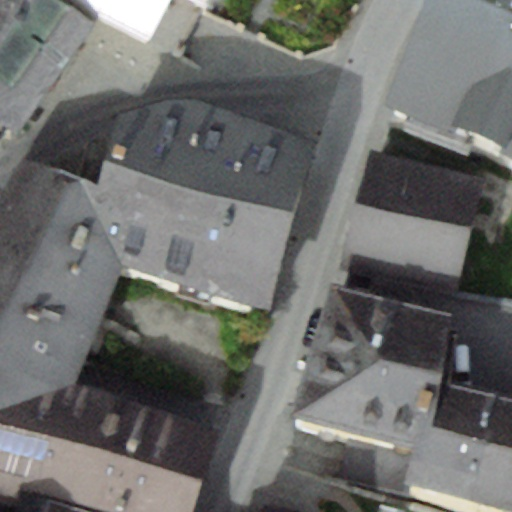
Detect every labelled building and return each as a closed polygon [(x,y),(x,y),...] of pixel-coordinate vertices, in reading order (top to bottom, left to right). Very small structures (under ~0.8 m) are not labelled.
[(22,0),(0,0),(0,59),(36,10),(22,0)] [(43,0),(153,61),(176,23),(206,42),(228,0),(43,0)] [(511,0),(449,0),(435,25),(511,66),(511,0)] [(36,10),(0,59),(0,145),(16,157),(93,50),(36,10)] [(511,66),(435,25),(412,78),(511,129),(511,66)] [(511,192),(511,129),(412,78),(386,136),(511,192)] [(123,296),(199,320),(252,149),(203,129),(167,128),(118,147),(101,211),(123,296)] [(318,174),(252,149),(199,320),(271,341),(318,174)] [(371,171),(357,228),(470,256),(484,199),(371,171)] [(25,182),(0,220),(0,279),(34,295),(110,331),(123,296),(101,211),(25,182)] [(357,228),(343,284),(456,312),(470,256),(357,228)] [(0,358),(34,295),(0,279),(0,358)] [(0,389),(3,383),(78,412),(110,331),(34,295),(0,358),(0,389)] [(344,483),(414,504),(444,405),(451,344),(335,308),(295,439),(352,456),(344,483)] [(201,511),(216,463),(78,412),(3,383),(0,389),(0,511),(201,511)] [(511,511),(511,425),(444,405),(414,504),(441,511),(511,511)]
